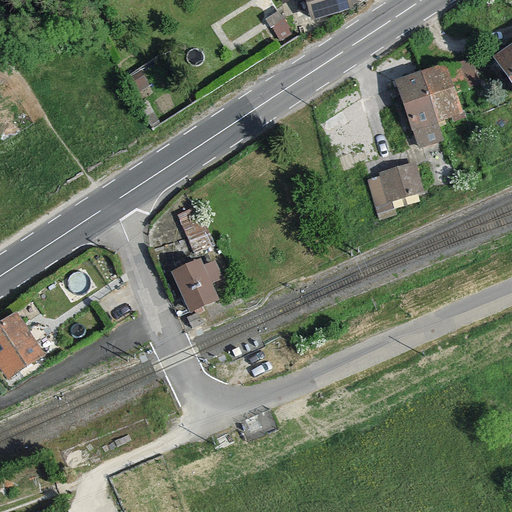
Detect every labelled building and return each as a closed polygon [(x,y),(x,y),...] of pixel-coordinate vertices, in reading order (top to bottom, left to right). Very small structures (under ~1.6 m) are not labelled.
[(310,0),(316,16),(353,6),(352,1),(356,0),(310,0)] [(447,69),(462,111),(474,108),(466,89),(470,87),(461,64),(447,69)] [(440,119),(462,111),(447,69),(425,77),(440,119)] [(440,119),(425,77),(403,85),(421,136),(443,128),(440,119)] [(147,88),(141,78),(128,85),(135,96),(147,88)] [(444,131),(422,140),(426,151),(448,143),(444,131)] [(417,167),(386,178),(387,181),(374,185),(382,208),(426,193),(417,167)] [(452,169),(439,174),(444,188),(458,184),(452,169)] [(211,228),(189,240),(193,248),(201,244),(207,254),(221,246),(211,228)] [(194,259),(187,263),(189,267),(179,272),(197,309),(219,299),(212,284),(224,278),(217,265),(206,270),(202,261),(196,264),(194,259)] [(19,323),(0,336),(0,357),(15,379),(44,360),(19,323)]
